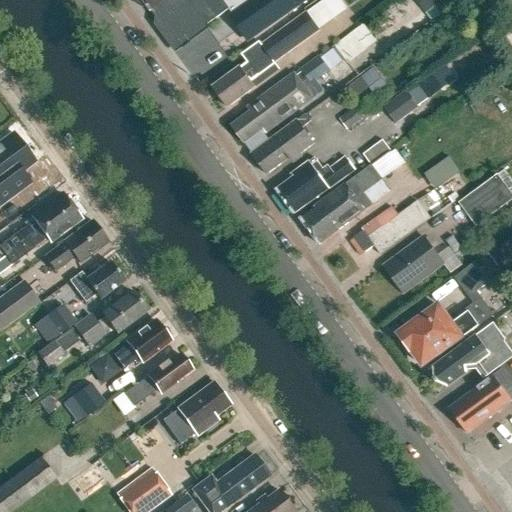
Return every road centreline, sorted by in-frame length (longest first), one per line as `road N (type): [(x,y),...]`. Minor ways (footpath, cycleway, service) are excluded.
road 1 (secondary): [(463,511),(86,0)]
road 2 (residential): [(331,511),(0,64)]
